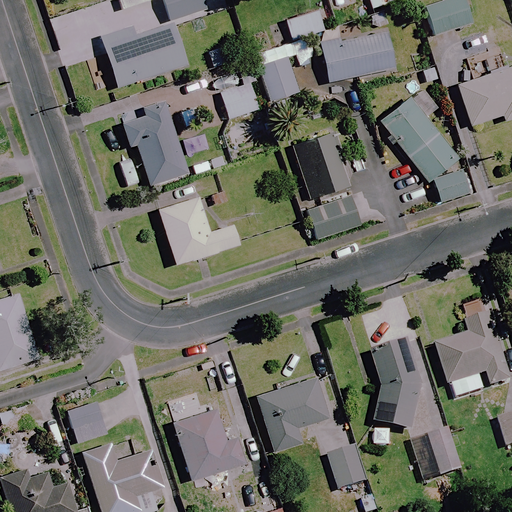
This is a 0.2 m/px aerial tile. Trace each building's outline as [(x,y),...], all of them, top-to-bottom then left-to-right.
[(197,14),(192,0),(159,0),(166,23),(197,14)] [(470,26),(461,0),(449,0),(420,10),(430,39),(470,26)] [(321,33),(315,12),(284,22),(290,42),(321,33)] [(185,67),(171,25),(134,37),(131,28),(98,39),(115,90),(185,67)] [(392,73),(386,32),(318,43),(325,84),(392,73)] [(296,94),(286,59),(256,68),(266,103),(296,94)] [(511,120),(511,68),(455,87),(468,128),(500,118),(501,124),(511,120)] [(257,112),(242,69),(208,81),(213,96),(218,95),(226,122),(257,112)] [(455,160),(409,101),(378,125),(424,184),(455,160)] [(166,104),(144,111),(146,118),(120,125),(127,150),(134,148),(146,188),(187,176),(166,104)] [(348,188),(332,137),(291,150),(306,201),(348,188)] [(467,194),(460,172),(429,182),(437,205),(467,194)] [(209,229),(199,196),(155,210),(173,267),(239,246),(232,222),(209,229)] [(359,228),(349,196),(303,210),(313,242),(359,228)] [(0,371),(37,360),(17,295),(0,300),(0,371)] [(511,381),(492,314),(463,322),(467,336),(433,346),(445,387),(484,376),(487,388),(511,381)] [(410,433),(424,387),(408,341),(368,356),(379,384),(368,420),(410,433)] [(329,420),(317,379),(254,398),(271,455),(299,446),(294,430),(329,420)] [(105,436),(95,404),(64,413),(74,445),(105,436)] [(228,453),(216,412),(171,426),(189,482),(242,466),(237,450),(228,453)] [(511,445),(511,414),(496,419),(504,448),(511,445)] [(458,473),(446,430),(408,441),(420,484),(458,473)] [(114,460),(110,445),(81,454),(98,511),(139,511),(153,508),(144,477),(150,475),(143,452),(114,460)] [(366,483),(355,447),(325,456),(336,492),(366,483)] [(0,477),(0,498),(3,511),(73,511),(64,479),(53,483),(49,471),(35,475),(33,468),(0,477)]
